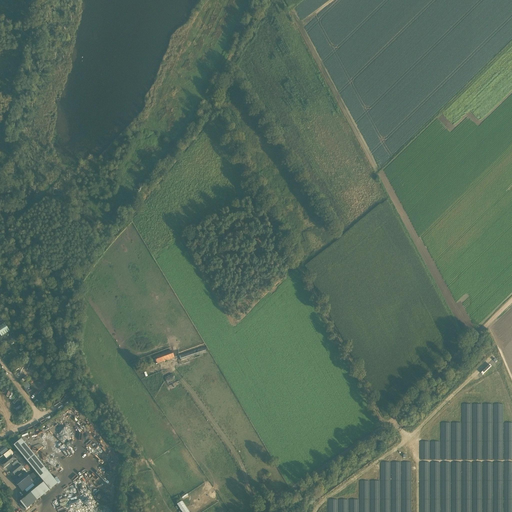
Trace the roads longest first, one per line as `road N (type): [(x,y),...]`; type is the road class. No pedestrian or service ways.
road 1 (track): [(384,426),(208,109)]
road 2 (track): [(253,511),(384,426),(511,298)]
